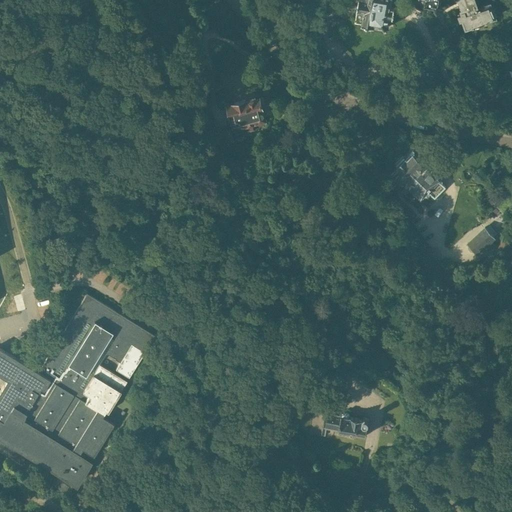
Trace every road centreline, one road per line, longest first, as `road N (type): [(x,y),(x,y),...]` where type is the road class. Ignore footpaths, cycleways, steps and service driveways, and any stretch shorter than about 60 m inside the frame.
road 1 (unclassified): [(244,511),(226,493),(213,450),(210,357),(195,308),(140,249),(49,194),(20,165),(0,127)]
road 2 (track): [(0,124),(108,180),(233,219),(299,250),(391,282),(443,282)]
road 3 (unclassified): [(511,383),(393,206),(355,105)]
road 4 (residential): [(442,83),(392,66),(356,66),(320,39),(321,15),(335,5)]
road 5 (tertiary): [(355,105),(278,57),(232,0)]
